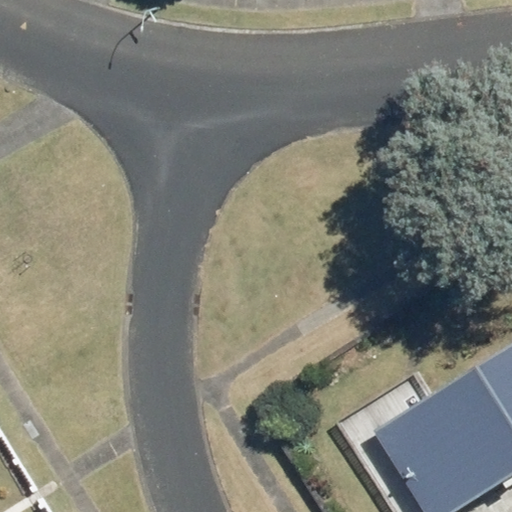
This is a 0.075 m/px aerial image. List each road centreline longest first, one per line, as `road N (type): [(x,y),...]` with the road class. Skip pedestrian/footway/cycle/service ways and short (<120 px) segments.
road 1 (residential): [(195,511),(178,471),(166,383),(190,78)]
road 2 (residential): [(511,63),(190,78)]
road 3 (residential): [(190,78),(53,44),(0,19)]
